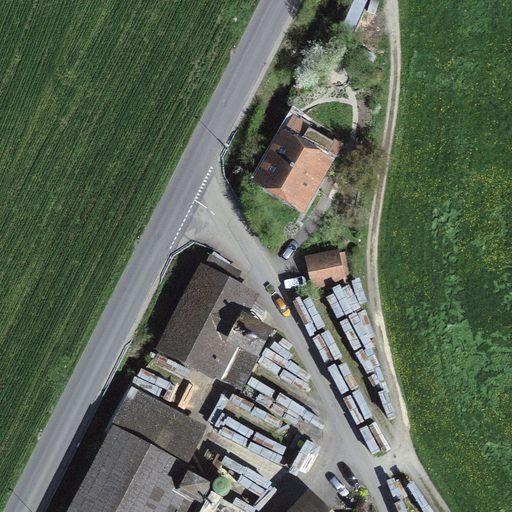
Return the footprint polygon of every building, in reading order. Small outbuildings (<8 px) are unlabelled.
[(334,146),(296,124),(285,143),(278,138),(255,178),(300,204),(334,146)] [(337,254),(308,259),(314,288),(342,282),(337,254)] [(203,275),(165,347),(225,378),(241,348),(255,355),(267,332),(257,327),(265,312),(249,299),(203,275)] [(161,438),(177,405),(131,383),(116,416),(161,438)] [(195,511),(206,493),(210,485),(114,435),(73,511),(195,511)] [(195,511),(241,511),(206,493),(195,511)]
